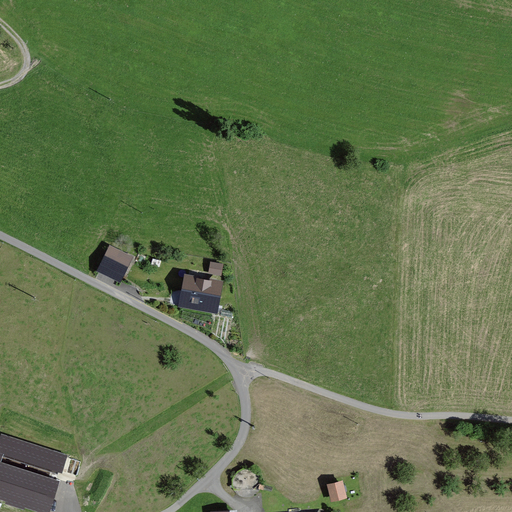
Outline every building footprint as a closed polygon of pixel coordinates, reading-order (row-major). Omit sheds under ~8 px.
[(110,249),(99,270),(118,279),(130,257),(125,255),(124,256),(110,249)] [(212,263),(210,272),(220,274),(221,264),(212,263)] [(215,306),(219,283),(187,277),(183,300),(215,306)] [(0,499),(52,511),(53,511),(61,479),(52,476),(54,469),(64,472),(70,450),(1,434),(0,435),(0,499)] [(331,487),(333,496),(342,494),(340,484),(331,487)]
